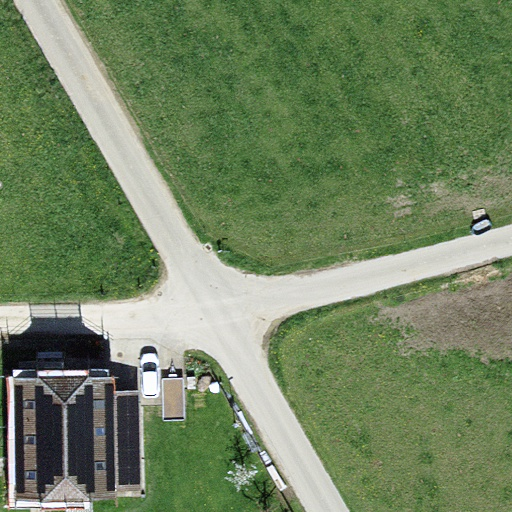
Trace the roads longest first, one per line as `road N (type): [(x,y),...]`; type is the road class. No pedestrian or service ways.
road 1 (unclassified): [(211,312),(38,0)]
road 2 (unclassified): [(511,239),(211,312)]
road 3 (unclassified): [(324,511),(211,312)]
road 4 (track): [(0,318),(211,312)]
